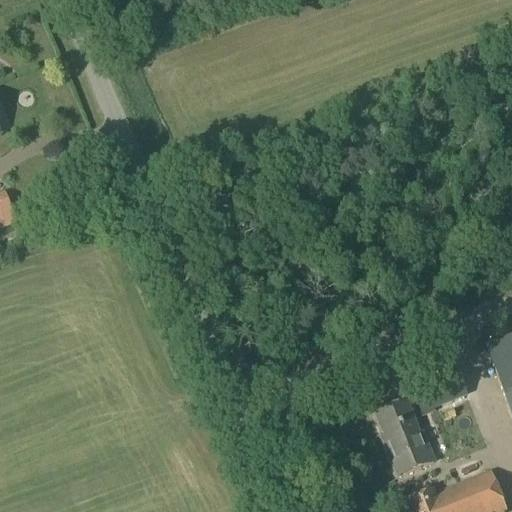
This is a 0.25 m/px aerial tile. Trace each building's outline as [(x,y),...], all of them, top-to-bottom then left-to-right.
[(0,231),(16,225),(3,195),(0,196),(0,231)] [(511,426),(511,338),(484,348),(511,426)] [(457,378),(456,373),(412,390),(418,406),(421,413),(464,397),(457,378)] [(417,436),(405,406),(375,418),(387,447),(383,448),(396,479),(433,465),(421,435),(417,436)] [(505,511),(490,474),(433,496),(433,494),(405,505),(408,511),(505,511)]
